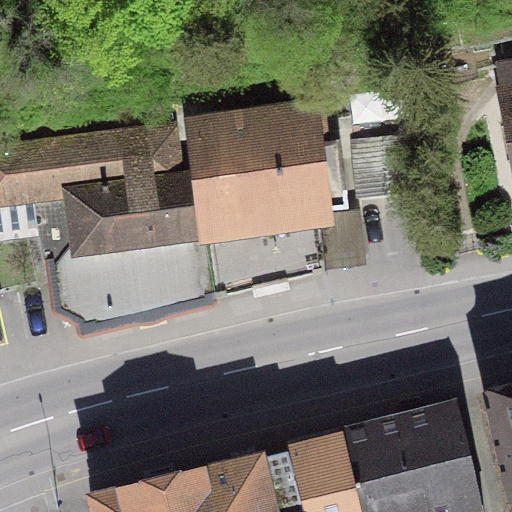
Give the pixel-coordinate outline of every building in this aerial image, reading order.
[(411,53),(416,79),(443,74),(437,47),(411,53)] [(511,135),(511,60),(499,63),(511,135)] [(416,115),(433,114),(429,79),(412,82),(416,115)] [(214,298),(323,272),(317,212),(348,208),(340,141),(327,142),(324,128),(307,130),(306,123),(234,131),(233,116),(191,123),(195,172),(199,172),(207,235),(214,298)] [(0,233),(27,230),(21,200),(36,198),(46,257),(57,267),(60,308),(83,320),(84,329),(214,298),(207,235),(199,172),(195,172),(181,174),(175,126),(0,147),(0,233)] [(359,196),(417,190),(412,135),(353,141),(359,196)] [(511,508),(511,394),(486,400),(511,509),(511,508)] [(482,511),(458,408),(344,436),(362,511),(437,511),(445,510),(445,511),(482,511)] [(362,511),(344,436),(288,450),(305,511),(362,511)] [(305,511),(288,450),(91,496),(94,511),(305,511)]
